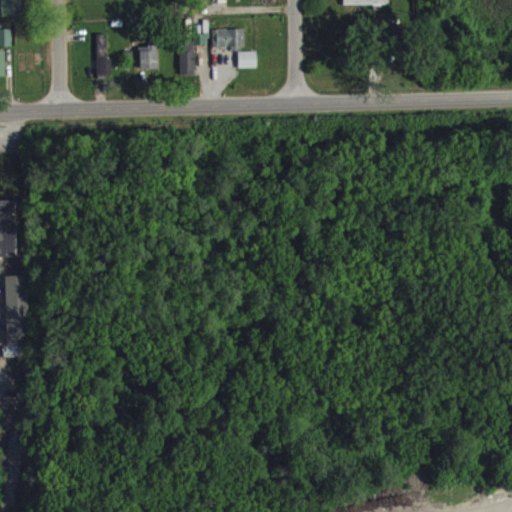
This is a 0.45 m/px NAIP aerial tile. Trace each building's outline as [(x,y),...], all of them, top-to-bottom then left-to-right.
[(0,0),(0,23),(21,23),(20,0),(0,0)] [(344,3),(344,13),(390,12),(390,2),(376,3),(375,0),(361,0),(362,3),(344,3)] [(0,54),(12,54),(12,37),(0,36),(0,54)] [(246,36),(214,37),(214,55),(233,55),(233,58),(246,57),(246,36)] [(107,41),(98,41),(98,84),(113,84),(113,66),(108,66),(107,41)] [(182,83),(196,82),(196,53),(208,52),(207,42),(195,42),(196,49),(180,49),(182,83)] [(159,76),(159,54),(140,54),(141,77),(159,76)] [(239,60),(240,76),(258,75),(258,59),(239,60)] [(16,208),(0,208),(0,265),(17,265),(16,208)] [(28,283),(6,284),(8,353),(30,352),(28,283)]
